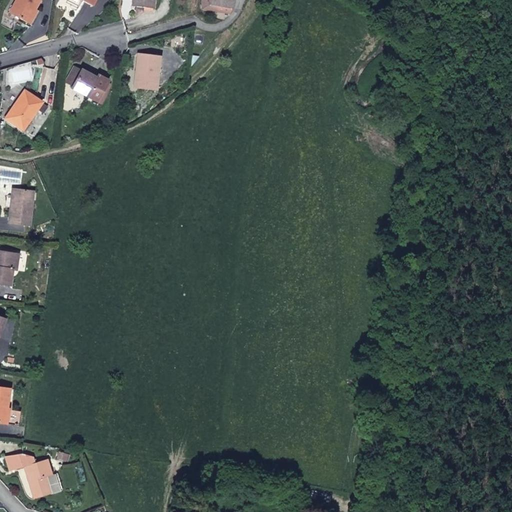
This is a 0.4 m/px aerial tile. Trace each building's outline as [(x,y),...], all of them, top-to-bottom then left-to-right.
[(16,0),(11,10),(30,20),(37,8),(40,0),(16,0)] [(232,13),(234,0),(212,0),(212,3),(206,2),(205,8),(232,13)] [(37,8),(30,20),(34,23),(41,10),(37,8)] [(160,56),(139,54),(137,70),(140,70),(139,87),(157,89),(160,56)] [(74,87),(82,70),(76,67),(67,83),(74,87)] [(98,78),(82,70),(74,87),(73,88),(103,104),(108,95),(103,93),(108,84),(109,82),(99,76),(98,78)] [(44,102),(26,90),(6,118),(24,130),(44,102)] [(34,190),(16,187),(13,206),(10,205),(8,221),(29,224),(34,190)] [(18,252),(0,249),(0,282),(9,284),(12,268),(16,268),(18,252)] [(6,408),(10,387),(0,385),(0,420),(18,423),(20,410),(6,408)] [(23,457),(6,462),(11,477),(26,472),(36,504),(51,499),(45,478),(51,477),(46,460),(33,465),(31,458),(23,457)] [(235,506),(232,511),(251,511),(252,511),(248,505),(241,503),(235,506)]
